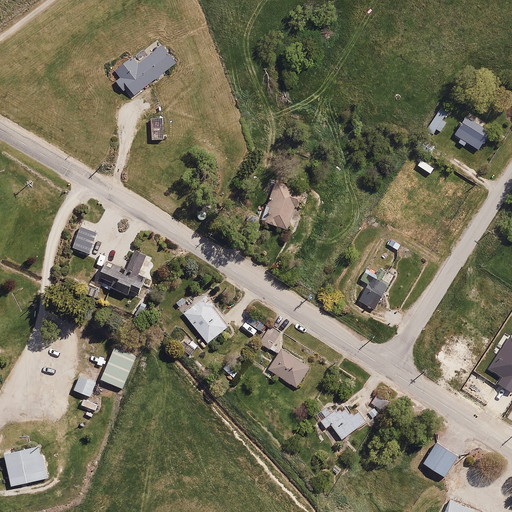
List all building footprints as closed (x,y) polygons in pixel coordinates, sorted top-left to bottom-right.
[(133,97),(176,65),(162,47),(136,65),(133,61),(116,73),(133,97)] [(443,119),(449,111),(441,105),(422,132),(430,138),(437,129),(441,132),(448,123),(443,119)] [(164,138),(163,113),(150,114),(151,138),(164,138)] [(467,140),(478,149),(490,132),(469,116),(456,132),(462,137),(460,139),(465,143),(467,140)] [(299,209),(304,193),(275,183),(267,207),(271,208),(265,222),(288,231),(295,208),(299,209)] [(105,261),(97,278),(128,293),(130,288),(137,291),(145,275),(136,271),(145,253),(135,248),(124,270),(105,261)] [(374,308),(396,274),(381,264),(375,273),(367,268),(361,278),(368,283),(359,298),(374,308)] [(229,321),(204,293),(182,312),(207,340),(229,321)] [(270,348),(280,330),(269,324),(259,342),(270,348)] [(185,333),(177,343),(190,353),(198,343),(185,333)] [(285,347),(269,368),(296,387),(311,365),(285,347)] [(137,359),(115,350),(102,383),(123,392),(137,359)] [(231,356),(220,368),(231,377),(242,365),(231,356)] [(96,380),(80,374),(74,389),(90,395),(96,380)] [(392,400),(379,392),(371,404),(384,412),(392,400)] [(335,396),(314,411),(326,428),(331,424),(341,438),(366,420),(352,401),(343,408),(335,396)] [(98,403),(83,397),(80,405),(95,411),(98,403)] [(458,457),(437,443),(423,463),(445,477),(458,457)] [(42,446),(5,453),(12,486),(49,478),(42,446)] [(477,511),(450,500),(444,511),(477,511)]
